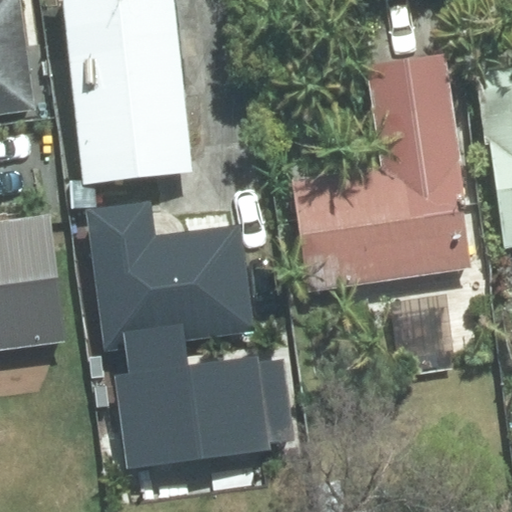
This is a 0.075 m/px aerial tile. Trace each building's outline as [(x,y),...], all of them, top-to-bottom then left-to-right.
[(60,0),(85,183),(193,169),(171,0),(60,0)] [(310,291),(475,267),(460,160),(464,161),(449,52),(370,64),(385,167),(294,180),(310,291)] [(511,66),(488,69),(490,89),(480,90),(488,143),(491,143),(506,247),(511,246),(511,66)] [(106,351),(257,331),(242,225),(160,235),(154,199),(86,208),(106,351)] [(0,349),(71,340),(53,212),(0,219),(0,349)] [(293,355),(120,377),(132,467),(304,444),(293,355)]
